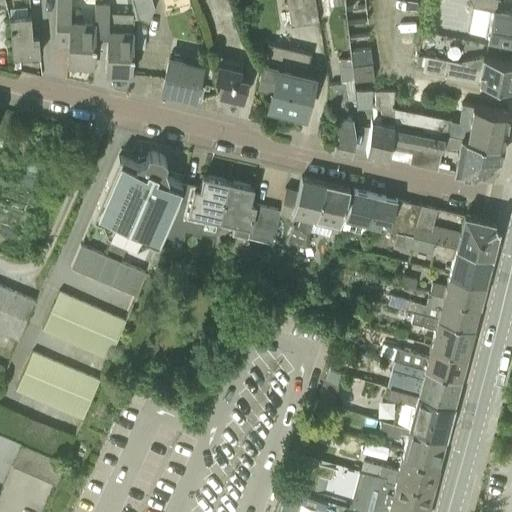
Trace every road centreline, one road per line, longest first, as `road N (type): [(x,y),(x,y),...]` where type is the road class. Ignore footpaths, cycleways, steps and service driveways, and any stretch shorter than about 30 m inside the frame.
road 1 (residential): [(511,208),(0,83)]
road 2 (tertiary): [(447,511),(511,275)]
